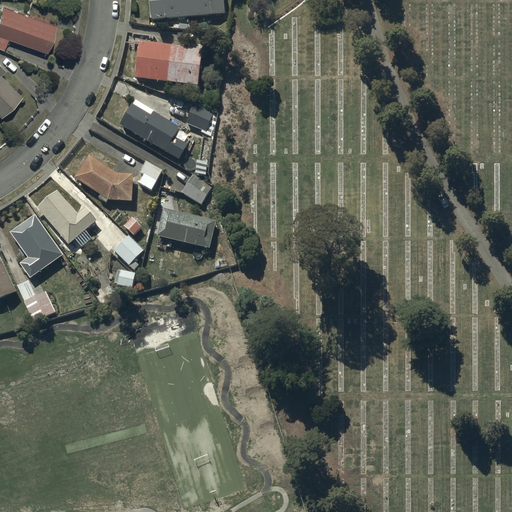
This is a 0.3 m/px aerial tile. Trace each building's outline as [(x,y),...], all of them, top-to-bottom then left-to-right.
[(150,0),(152,19),(225,14),(224,0),(150,0)] [(1,4),(0,6),(0,45),(2,47),(8,36),(45,50),(54,23),(1,4)] [(140,42),(135,77),(199,85),(203,49),(140,42)] [(0,71),(4,67),(0,62),(0,113),(20,93),(0,72),(0,71)] [(134,105),(133,104),(121,124),(180,159),(189,144),(176,136),(181,128),(155,112),(136,101),(134,105)] [(90,156),(75,178),(101,195),(99,197),(107,202),(109,200),(132,200),(133,174),(117,174),(90,156)] [(139,183),(151,190),(163,171),(147,162),(141,172),(145,174),(139,183)] [(211,192),(188,176),(185,181),(188,184),(182,193),(202,206),(211,192)] [(58,191),(39,208),(69,244),(75,239),(82,247),(92,238),(86,231),(98,220),(87,207),(78,215),(58,191)] [(165,208),(158,235),(197,245),(204,218),(165,208)] [(20,264),(31,278),(63,254),(35,215),(9,234),(23,254),(25,253),(29,258),(20,264)] [(133,218),(125,226),(134,235),(142,227),(133,218)] [(129,235),(115,251),(134,271),(139,266),(134,260),(144,250),(129,235)] [(0,298),(16,291),(0,257),(0,298)] [(122,270),(118,285),(133,288),(136,274),(122,270)] [(34,322),(56,312),(46,291),(36,296),(29,281),(18,286),(25,301),(24,302),(34,322)]
